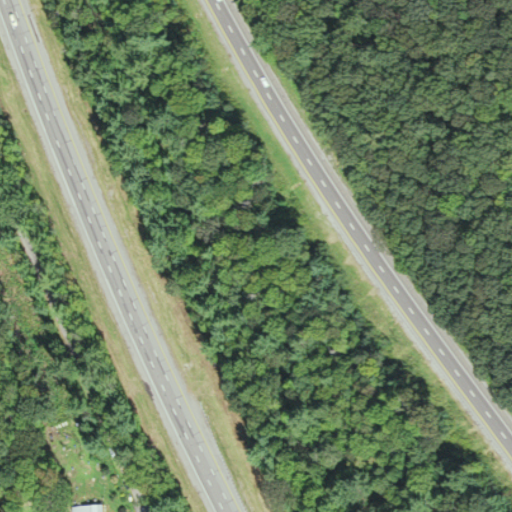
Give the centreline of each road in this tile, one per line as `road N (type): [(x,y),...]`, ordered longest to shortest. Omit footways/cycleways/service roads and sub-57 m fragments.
road 1 (motorway): [(6,0),(134,323),(224,511)]
road 2 (motorway): [(511,446),(337,206),(213,0)]
road 3 (residential): [(145,511),(0,170)]
